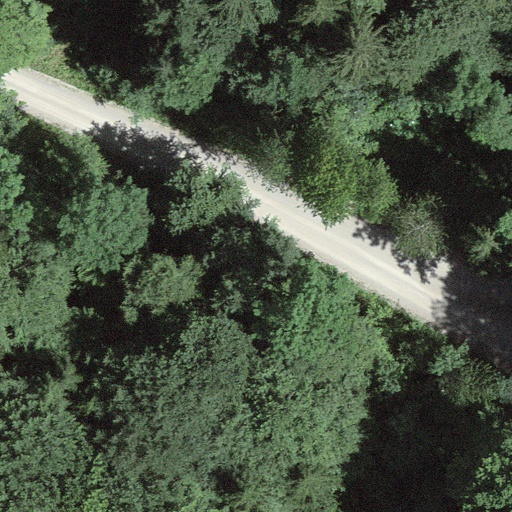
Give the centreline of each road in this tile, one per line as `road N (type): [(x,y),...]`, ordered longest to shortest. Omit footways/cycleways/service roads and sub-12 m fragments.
road 1 (unclassified): [(0,78),(388,257),(511,285)]
road 2 (track): [(388,257),(511,335)]
